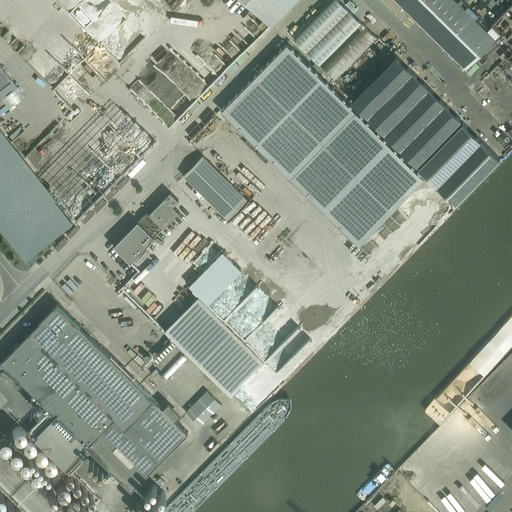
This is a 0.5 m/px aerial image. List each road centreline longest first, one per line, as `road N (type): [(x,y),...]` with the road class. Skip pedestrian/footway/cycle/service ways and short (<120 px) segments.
road 1 (unclassified): [(22,291),(277,32)]
road 2 (unknown): [(152,159),(262,273)]
